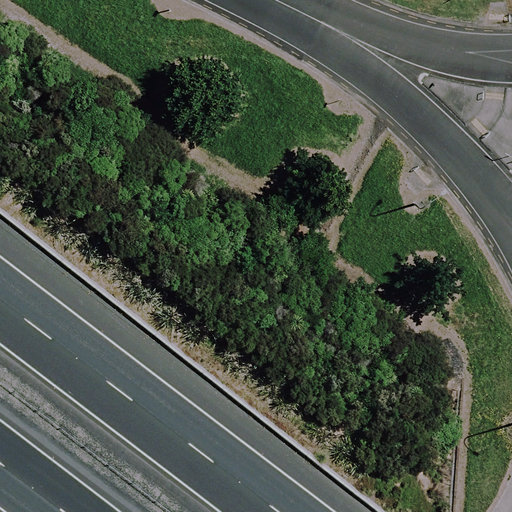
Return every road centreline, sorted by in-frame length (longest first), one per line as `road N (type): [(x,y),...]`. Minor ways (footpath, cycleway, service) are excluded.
road 1 (motorway): [(0,308),(274,511)]
road 2 (unclassified): [(511,235),(457,157),(401,97),(277,0)]
road 3 (unclassified): [(279,0),(388,36),(511,57)]
